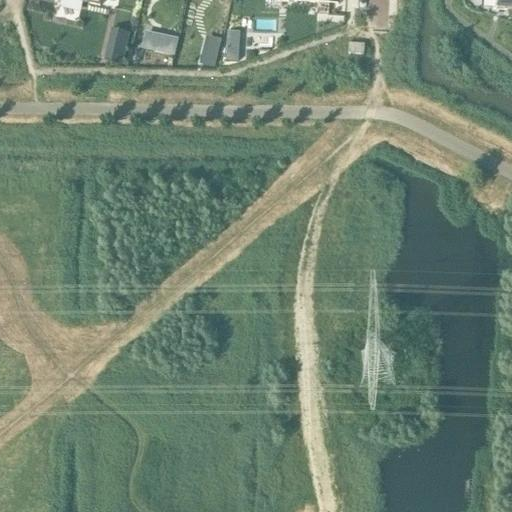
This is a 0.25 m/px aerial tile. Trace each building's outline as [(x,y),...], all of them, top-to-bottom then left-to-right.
[(511,0),(497,0),(498,11),(511,11),(511,0)] [(146,32),(142,49),(153,52),(156,34),(146,32)] [(364,46),(349,45),(349,54),(363,55),(364,46)] [(108,48),(105,60),(121,64),(124,52),(108,48)] [(227,52),(226,61),(238,62),(238,53),(227,52)]
